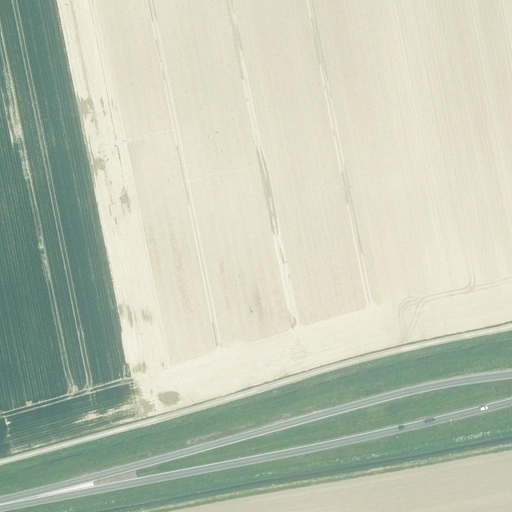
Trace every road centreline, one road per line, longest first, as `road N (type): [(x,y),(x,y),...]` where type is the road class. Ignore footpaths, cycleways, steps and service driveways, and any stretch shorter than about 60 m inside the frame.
road 1 (unclassified): [(511,326),(384,353),(0,461)]
road 2 (trunk): [(511,375),(413,390),(0,504)]
road 3 (trunk): [(0,506),(511,402)]
